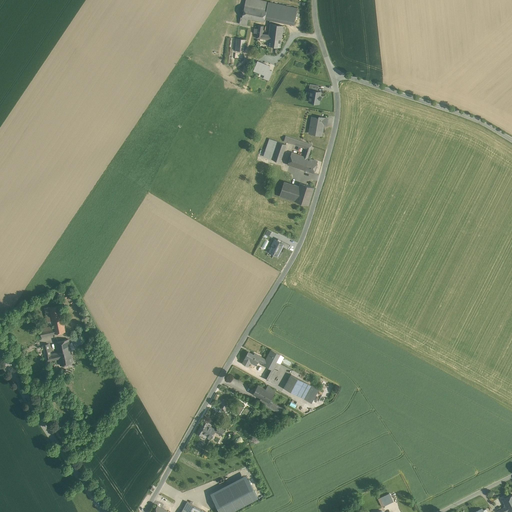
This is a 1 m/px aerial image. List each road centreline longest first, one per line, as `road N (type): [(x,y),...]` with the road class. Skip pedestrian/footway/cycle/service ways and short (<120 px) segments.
road 1 (unclassified): [(146,511),(302,241),(336,122),(333,72)]
road 2 (tertiary): [(333,72),(466,116),(511,140)]
road 3 (secondary): [(103,511),(0,351)]
